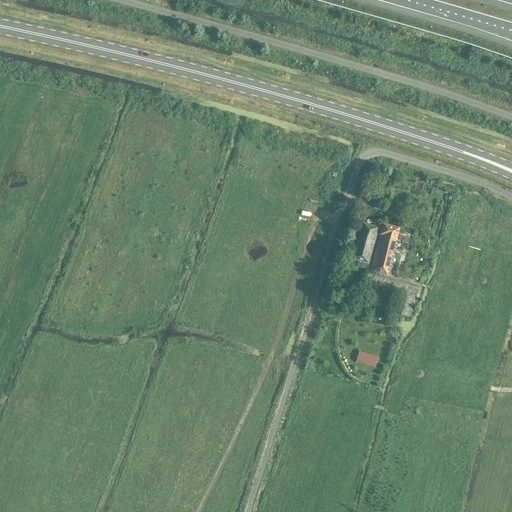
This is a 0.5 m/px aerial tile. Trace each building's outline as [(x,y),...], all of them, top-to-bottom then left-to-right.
[(396,240),(399,228),(383,223),(370,271),(387,275),(397,240),(396,240)] [(369,264),(379,228),(363,224),(353,260),(358,261),(357,266),(367,269),(368,264),(369,264)] [(386,278),(370,273),(367,280),(374,282),(374,283),(384,285),(386,278)] [(419,286),(398,280),(395,291),(416,297),(419,286)] [(413,297),(405,295),(400,314),(407,316),(413,297)] [(372,303),(359,300),(357,310),(370,313),(372,303)]
